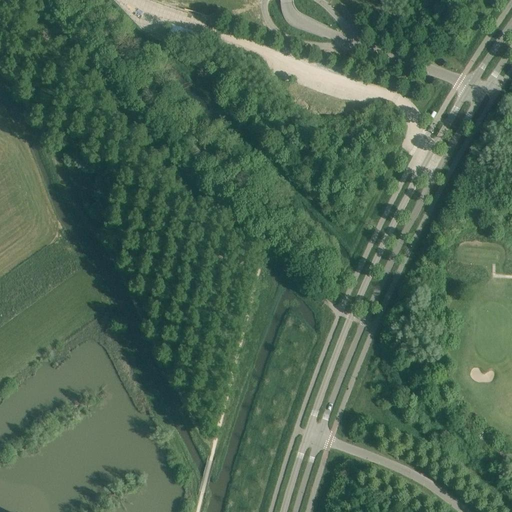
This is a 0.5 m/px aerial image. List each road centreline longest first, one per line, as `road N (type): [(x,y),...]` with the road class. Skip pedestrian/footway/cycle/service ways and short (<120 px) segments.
road 1 (tertiary): [(469,84),(379,252),(307,433)]
road 2 (tertiary): [(319,437),(404,234),(484,90)]
road 3 (residential): [(469,84),(296,19),(285,0)]
road 4 (residential): [(319,437),(427,483),(464,511)]
